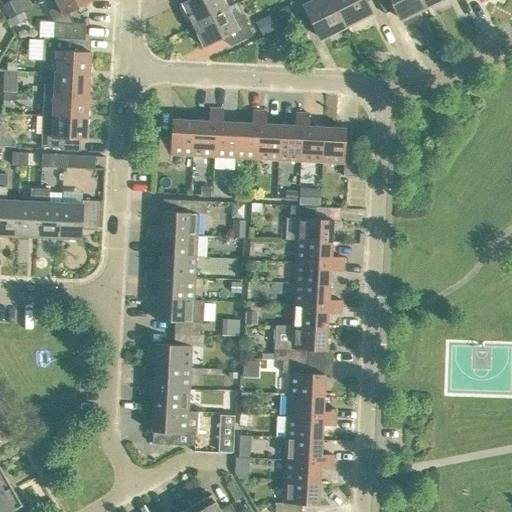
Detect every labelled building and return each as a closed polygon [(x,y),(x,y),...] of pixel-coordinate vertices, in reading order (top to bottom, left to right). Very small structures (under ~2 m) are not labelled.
[(13,0),(3,5),(9,18),(22,11),(15,0),(13,0)] [(53,23),(53,39),(84,40),(85,24),(73,24),(68,13),(94,0),(93,0),(54,0),(58,7),(48,12),(53,23)] [(189,0),(181,4),(192,26),(227,8),(222,0),(189,0)] [(345,27),(331,0),(314,0),(314,1),(313,0),(295,0),(289,4),(303,33),(314,28),(320,39),(345,27)] [(331,0),(345,27),(370,14),(364,2),(369,0),(331,0)] [(376,0),(383,14),(394,9),(400,21),(425,8),(421,0),(376,0)] [(227,8),(192,26),(203,47),(225,36),(230,47),(252,36),(242,16),(233,20),(227,8)] [(10,20),(13,26),(24,20),(21,14),(10,20)] [(268,16),(255,23),(262,36),(275,28),(268,16)] [(55,61),(54,73),(89,75),(90,53),(74,52),(74,40),(43,38),(42,61),(55,61)] [(3,80),(17,81),(17,71),(3,70),(3,80)] [(43,84),(43,94),(88,96),(89,75),(54,73),(53,85),(43,84)] [(3,93),(3,101),(15,101),(15,93),(3,93)] [(43,94),(42,116),(87,118),(88,96),(43,94)] [(191,156),(213,157),(215,109),(208,109),(208,122),(193,121),(191,156)] [(213,157),(235,158),(236,123),(222,123),(222,110),(215,109),(213,157)] [(235,158),(256,160),(259,112),(252,111),(251,124),(236,123),(235,158)] [(256,160),(278,161),(279,126),(265,125),(266,112),(259,112),(256,160)] [(278,161),(299,162),(302,114),(295,114),(294,126),(279,126),(278,161)] [(299,162),(321,163),(323,128),(308,127),(309,114),(302,114),(299,162)] [(87,118),(42,116),(40,147),(61,148),(61,151),(69,152),(69,139),(86,140),(87,118)] [(170,155),(191,156),(193,121),(171,120),(170,137),(158,137),(157,163),(169,163),(170,155)] [(323,128),(321,163),(343,164),(342,176),(354,177),(356,147),(344,146),(345,129),(323,128)] [(11,166),(19,166),(20,153),(12,153),(11,166)] [(20,153),(19,166),(27,166),(27,154),(20,153)] [(62,168),(63,155),(42,154),(41,167),(62,168)] [(71,156),(63,155),(62,168),(70,169),(71,156)] [(211,197),(211,186),(201,186),(200,197),(211,197)] [(0,235),(15,236),(17,201),(5,201),(6,188),(0,187),(0,235)] [(285,191),(284,200),(297,201),(297,192),(285,191)] [(15,236),(37,238),(39,196),(31,196),(30,202),(17,201),(15,236)] [(37,238),(58,239),(60,204),(47,203),(48,197),(39,196),(37,238)] [(149,226),(148,233),(196,236),(197,214),(205,214),(206,202),(163,200),(161,227),(149,226)] [(60,204),(58,239),(81,240),(81,226),(97,227),(98,202),(81,201),(81,205),(60,204)] [(297,219),(296,241),(331,243),(332,220),(315,219),(315,207),(289,206),(289,219),(297,219)] [(243,238),(244,222),(232,221),(231,237),(243,238)] [(161,241),(160,256),(195,257),(196,236),(148,233),(148,240),(161,241)] [(296,241),(294,262),(343,265),(343,258),(330,257),(331,243),(296,241)] [(146,269),(146,276),(194,279),(195,257),(160,256),(159,270),(146,269)] [(250,261),(250,270),(259,270),(260,262),(250,261)] [(294,262),(293,284),(329,286),(329,271),(342,272),(343,265),(294,262)] [(159,284),(158,299),(193,300),(194,279),(146,276),(146,283),(159,284)] [(230,283),(230,293),(239,293),(240,283),(230,283)] [(293,284),(292,305),(340,308),(341,301),(328,300),(329,286),(293,284)] [(174,322),(173,334),(199,335),(200,323),(202,323),(203,301),(193,300),(158,299),(157,321),(174,322)] [(292,305),(291,327),(326,329),(327,314),(340,315),(340,308),(292,305)] [(256,325),(257,313),(245,313),(245,324),(256,325)] [(239,336),(239,320),(222,319),(221,335),(239,336)] [(273,360),(281,361),(308,362),(308,350),(325,351),(326,329),(291,327),(275,326),(273,360)] [(155,344),(154,367),(189,369),(190,347),(202,347),(203,335),(199,335),(173,334),(172,345),(155,344)] [(289,373),(288,395),(323,397),(324,375),(307,374),(308,362),(281,361),(281,373),(289,373)] [(141,381),(140,388),(188,390),(189,369),(154,367),(153,381),(141,381)] [(153,395),(152,410),(187,412),(188,390),(140,388),(140,395),(153,395)] [(288,395),(287,417),(335,419),(335,412),(322,412),(323,397),(288,395)] [(187,412),(152,410),(151,432),(152,432),(151,444),(193,446),(194,434),(196,434),(197,412),(187,412)] [(251,426),(251,415),(240,415),(240,426),(251,426)] [(287,417),(286,438),(321,440),(321,426),(334,426),(335,419),(287,417)] [(249,458),(250,436),(239,435),(238,457),(249,458)] [(286,438),(285,460),(332,462),(333,455),(320,455),(321,440),(286,438)] [(285,460),(283,481),(318,483),(319,469),(332,469),(332,462),(285,460)] [(0,469),(0,493),(11,487),(0,469)] [(318,483),(283,481),(282,503),(274,503),(273,511),(299,511),(300,505),(317,505),(318,483)] [(241,498),(232,483),(226,487),(234,501),(241,498)] [(11,487),(0,493),(0,511),(9,511),(21,505),(11,487)] [(210,495),(192,505),(195,511),(233,511),(229,504),(219,510),(210,495)]
